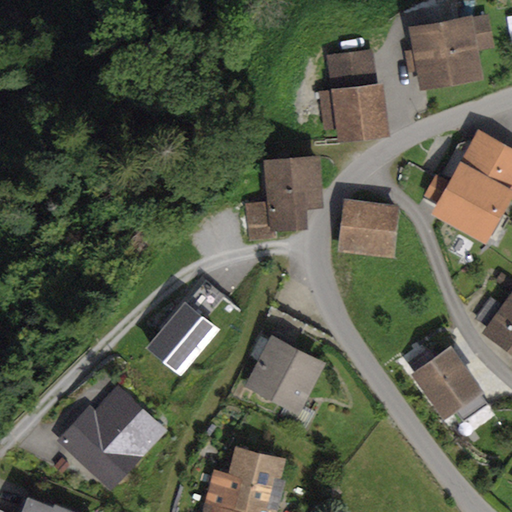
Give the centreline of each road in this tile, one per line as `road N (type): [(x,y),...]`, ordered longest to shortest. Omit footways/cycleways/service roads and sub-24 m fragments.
road 1 (track): [(0,466),(171,295),(259,252),(319,240)]
road 2 (residential): [(349,177),(319,240),(331,302),(482,511)]
road 3 (unknown): [(319,240),(204,434),(171,511)]
road 4 (residential): [(511,375),(464,330),(443,258),(417,207),(349,177)]
road 5 (residential): [(511,103),(416,134),(349,177)]
